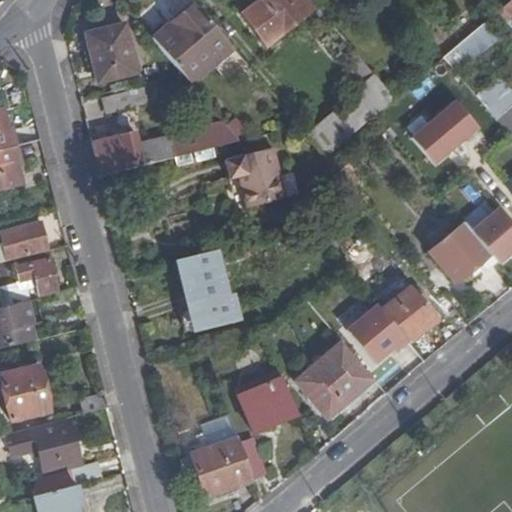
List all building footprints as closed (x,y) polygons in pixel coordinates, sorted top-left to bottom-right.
[(262,0),(242,15),(266,47),(316,9),(308,0),(262,0)] [(511,0),(509,0),(496,11),(504,21),(508,17),(511,21),(511,0)] [(180,75),(189,85),(216,62),(232,49),(193,4),(150,40),(180,75)] [(481,25),(461,41),(442,58),(453,71),(464,61),(492,38),(481,25)] [(124,26),(85,37),(97,84),(135,74),(124,26)] [(227,75),(243,63),(232,49),(216,62),(227,75)] [(372,90),(385,106),(392,99),(353,52),(343,60),(362,81),(352,90),(361,100),(372,90)] [(495,120),(511,106),(511,97),(506,90),(499,96),(488,84),(474,96),(495,120)] [(142,90),(104,100),(107,114),(146,104),(142,90)] [(323,157),(373,116),(385,106),(372,90),(361,100),(339,117),(333,110),(304,134),(323,157)] [(451,96),(406,132),(433,166),(478,129),(451,96)] [(404,111),(394,100),(378,113),(388,125),(404,111)] [(511,106),(495,120),(511,140),(511,106)] [(3,111),(0,112),(0,190),(22,184),(3,111)] [(227,129),(237,141),(245,133),(235,122),(227,129)] [(92,144),(100,178),(239,143),(237,141),(227,129),(223,124),(137,145),(134,134),(92,144)] [(225,156),(237,211),(284,201),(273,146),(225,156)] [(338,173),(352,189),(359,182),(345,167),(338,173)] [(216,179),(176,193),(187,224),(201,219),(206,230),(231,222),(216,179)] [(484,199),(462,219),(470,228),(492,207),(484,199)] [(0,235),(2,245),(6,262),(46,251),(39,223),(0,232),(0,235)] [(482,275),(496,263),(463,223),(429,252),(455,283),(475,266),(482,275)] [(246,254),(244,244),(226,249),(230,258),(246,254)] [(218,260),(230,258),(226,249),(215,251),(218,260)] [(214,252),(175,262),(186,309),(190,308),(195,330),(236,321),(230,297),(225,298),(214,252)] [(37,296),(55,291),(48,260),(13,269),(20,291),(35,288),(37,296)] [(380,310),(407,343),(434,320),(408,288),(380,310)] [(0,346),(37,339),(29,301),(0,306),(0,346)] [(335,346),(366,384),(371,379),(340,341),(335,346)] [(357,391),(366,384),(335,346),(294,380),(325,418),(343,403),(340,398),(353,387),(357,391)] [(9,374),(0,375),(0,381),(10,422),(48,412),(37,367),(9,374)] [(251,433),(296,414),(280,378),(236,396),(251,433)] [(343,403),(357,391),(353,387),(340,398),(343,403)] [(103,395),(83,400),(87,414),(107,409),(103,395)] [(78,463),(68,419),(39,426),(1,436),(0,436),(0,443),(6,442),(9,454),(36,448),(42,472),(27,476),(32,496),(33,496),(73,486),(69,465),(78,463)] [(204,497),(251,481),(242,454),(237,440),(190,455),(204,497)] [(242,454),(251,481),(264,476),(255,449),(242,454)] [(78,463),(69,465),(73,486),(75,485),(99,479),(95,459),(78,463)] [(75,485),(73,486),(33,496),(36,511),(40,511),(42,511),(41,511),(76,511),(74,504),(79,503),(75,485)]
